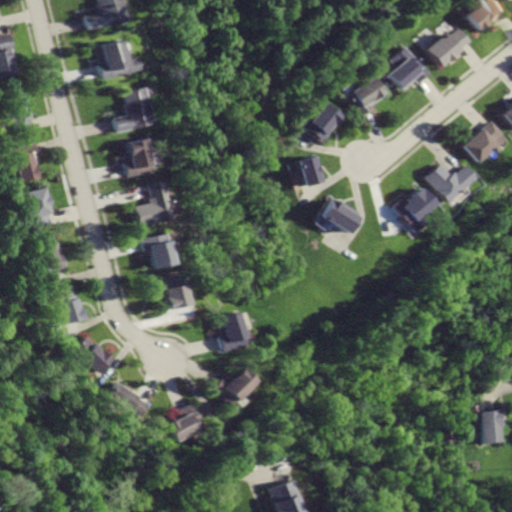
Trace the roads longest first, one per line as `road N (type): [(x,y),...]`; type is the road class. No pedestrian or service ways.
road 1 (residential): [(36,0),(113,309),(165,361)]
road 2 (residential): [(511,54),(395,152),(364,163)]
